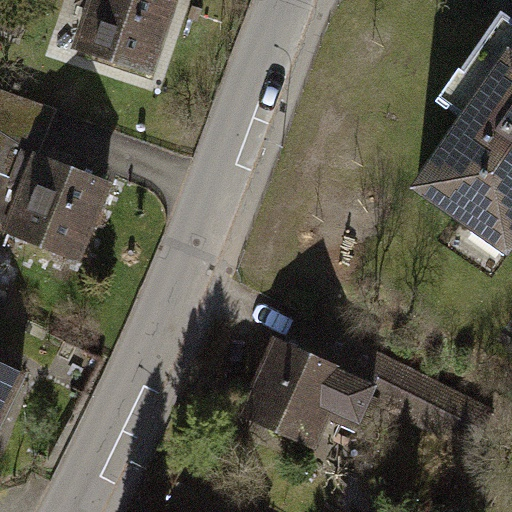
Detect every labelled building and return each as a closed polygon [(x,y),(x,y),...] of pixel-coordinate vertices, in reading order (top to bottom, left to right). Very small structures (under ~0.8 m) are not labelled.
[(188,1),(186,0),(100,0),(83,53),(163,78),(188,1)] [(511,66),(510,66),(420,201),(511,261),(511,66)] [(123,187),(44,157),(13,236),(92,267),(123,187)] [(282,343),(250,424),(330,456),(362,375),(282,343)] [(0,450),(32,378),(0,363),(0,450)]
